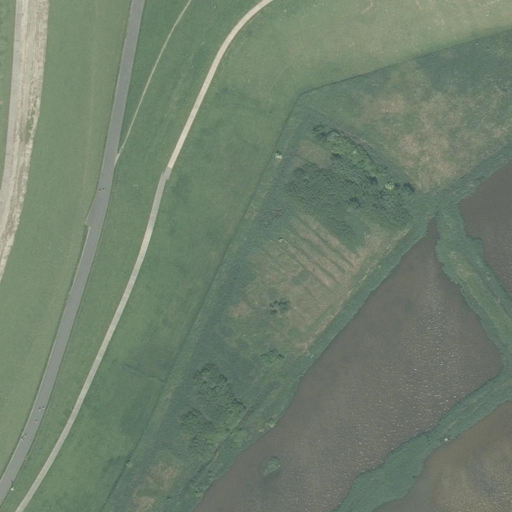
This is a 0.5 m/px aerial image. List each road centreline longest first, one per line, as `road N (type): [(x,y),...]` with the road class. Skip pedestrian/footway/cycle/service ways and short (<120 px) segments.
road 1 (track): [(12,511),(57,440),(129,282),(173,146),(214,54),(254,0)]
road 2 (track): [(0,214),(22,0)]
road 3 (track): [(92,220),(0,299)]
